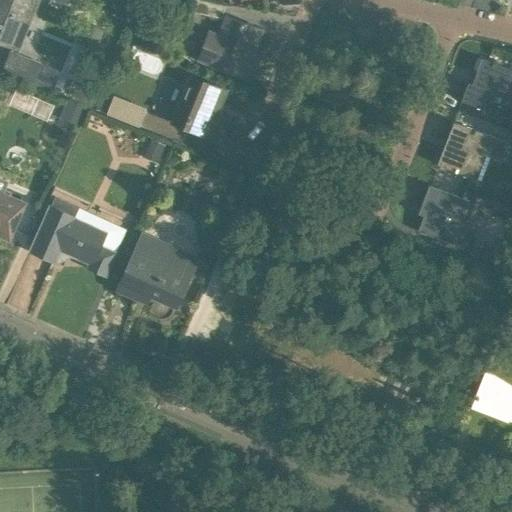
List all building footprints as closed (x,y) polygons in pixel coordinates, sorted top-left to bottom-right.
[(38,0),(0,0),(0,43),(12,49),(26,14),(32,16),(38,0)] [(222,20),(225,6),(198,0),(191,0),(189,12),(222,20)] [(253,50),(260,31),(227,18),(220,35),(211,31),(199,62),(250,80),(260,53),(253,50)] [(42,64),(11,52),(2,74),(33,86),(42,64)] [(511,70),(482,59),(472,85),(468,83),(461,101),(510,121),(511,121),(511,70)] [(38,72),(33,86),(52,94),(57,80),(38,72)] [(216,141),(226,115),(217,112),(225,91),(191,76),(171,122),(216,141)] [(143,123),(150,104),(117,91),(110,111),(143,123)] [(85,108),(67,101),(60,119),(78,127),(85,108)] [(509,143),(453,122),(437,165),(476,181),(486,155),(502,162),(509,143)] [(150,140),(143,158),(159,164),(166,146),(150,140)] [(462,218),(468,202),(429,186),(421,206),(427,208),(418,232),(464,250),(475,223),(462,218)] [(0,227),(12,233),(25,203),(0,192),(0,227)] [(218,195),(208,197),(209,204),(219,202),(218,195)] [(91,264),(105,234),(50,208),(31,251),(55,262),(60,250),(91,264)] [(176,307),(190,273),(158,259),(164,244),(141,234),(118,290),(139,299),(142,292),(176,307)] [(511,390),(486,375),(473,408),(511,421),(511,390)]
